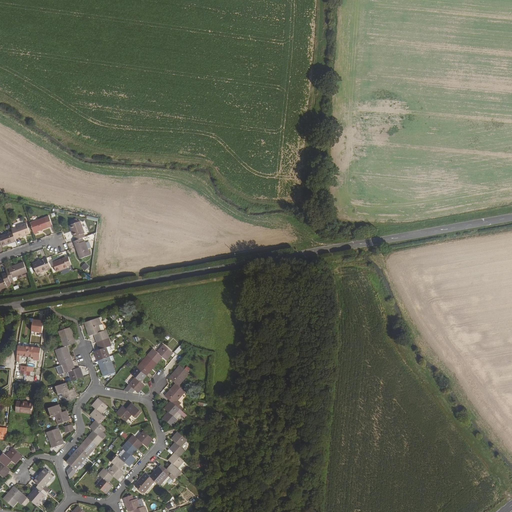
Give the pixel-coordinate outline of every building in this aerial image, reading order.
[(49,216),(30,223),(34,235),(38,233),(38,232),(53,226),(49,216)] [(80,221),(70,225),(76,241),(83,238),(85,237),(84,233),(85,233),(80,221)] [(27,223),(11,229),(12,230),(15,239),(30,234),(27,223)] [(12,230),(8,232),(8,234),(0,236),(0,241),(2,246),(16,241),(15,239),(12,230)] [(76,241),(73,242),(75,245),(77,245),(78,250),(77,250),(80,259),(90,255),(85,241),(84,242),(83,238),(76,241)] [(68,257),(53,262),(56,272),(69,267),(68,266),(71,265),(68,257)] [(47,258),(33,263),(37,274),(51,268),(47,258)] [(23,262),(6,269),(7,273),(11,282),(11,283),(14,282),(13,278),(27,272),(23,262)] [(86,263),(82,267),(86,271),(90,267),(86,263)] [(3,277),(0,278),(0,289),(7,287),(6,284),(11,282),(7,273),(2,275),(3,277)] [(34,319),(32,331),(45,333),(47,321),(34,319)] [(98,319),(85,323),(87,327),(90,336),(95,334),(98,342),(108,338),(105,330),(100,332),(97,323),(99,323),(98,319)] [(70,328),(59,331),(65,347),(67,346),(75,343),(70,328)] [(108,338),(98,342),(100,350),(95,352),(99,361),(109,357),(106,348),(111,346),(108,338)] [(154,349),(149,356),(157,363),(163,356),(166,360),(173,352),(164,345),(158,352),(154,349)] [(29,347),(18,346),(17,358),(20,358),(20,356),(28,356),(29,347)] [(65,347),(56,350),(62,365),(72,362),(67,346),(65,347)] [(29,347),(28,356),(33,357),(33,360),(39,360),(41,348),(29,347)] [(174,366),(179,356),(174,354),(170,364),(174,366)] [(157,363),(149,356),(138,368),(146,375),(157,363)] [(109,357),(99,361),(104,376),(115,372),(109,357)] [(72,362),(62,365),(64,373),(69,371),(72,381),(83,377),(80,368),(75,369),(72,362)] [(180,366),(170,378),(177,384),(178,386),(189,373),(180,366)] [(138,392),(145,385),(141,381),(146,375),(138,368),(132,374),(136,378),(130,384),(124,391),(131,393),(135,389),(138,392)] [(66,383),(55,386),(58,394),(63,393),(66,402),(76,399),(73,389),(68,391),(66,383)] [(178,386),(177,384),(166,397),(171,402),(174,404),(184,391),(178,386)] [(108,406),(99,399),(93,406),(97,410),(92,416),(97,421),(100,423),(105,417),(101,413),(108,406)] [(16,411),(32,413),(33,403),(17,401),(16,411)] [(184,417),(186,415),(179,409),(174,404),(171,402),(164,409),(168,412),(163,418),(171,425),(176,419),(173,416),(177,412),(180,414),(184,417)] [(123,407),(117,414),(125,422),(132,414),(136,417),(140,411),(133,404),(128,410),(123,407)] [(58,405),(48,408),(51,416),(56,415),(59,424),(69,420),(66,411),(61,413),(58,405)] [(100,423),(97,421),(91,429),(94,432),(89,438),(97,445),(102,439),(98,435),(105,428),(100,423)] [(75,429),(73,423),(64,426),(67,432),(75,429)] [(58,428),(48,432),(53,447),(63,443),(58,428)] [(134,435),(129,442),(138,450),(143,443),(147,446),(153,439),(144,431),(138,438),(134,435)] [(187,439),(179,432),(172,439),(176,443),(171,449),(176,453),(179,456),(184,450),(180,446),(187,439)] [(89,438),(78,450),(86,457),(97,445),(89,438)] [(138,450),(129,442),(123,448),(127,451),(120,459),(126,463),(129,466),(136,459),(132,456),(138,450)] [(4,453),(0,456),(0,460),(6,466),(12,460),(15,463),(22,456),(13,449),(7,456),(4,453)] [(86,457),(78,450),(68,462),(76,469),(86,457)] [(179,456),(176,453),(169,460),(174,464),(168,470),(170,472),(176,477),(181,471),(178,468),(184,461),(179,456)] [(120,459),(117,455),(112,461),(115,465),(109,472),(114,477),(118,480),(124,472),(121,469),(126,463),(120,459)] [(6,466),(0,460),(0,473),(4,476),(10,469),(6,466)] [(168,470),(162,465),(151,478),(154,481),(159,485),(170,472),(168,470)] [(45,469),(35,481),(40,486),(43,488),(53,476),(45,469)] [(109,472),(105,469),(100,475),(104,478),(98,485),(106,492),(113,486),(109,483),(114,477),(109,472)] [(151,478),(146,474),(136,485),(144,492),(154,481),(151,478)] [(40,486),(29,498),(37,505),(47,493),(43,488),(40,486)] [(28,497),(23,494),(16,487),(5,500),(13,506),(17,501),(21,504),(28,497)] [(146,511),(145,506),(140,508),(137,499),(134,500),(132,495),(124,498),(126,502),(128,501),(129,505),(127,505),(130,511),(134,510),(134,511),(146,511)]
